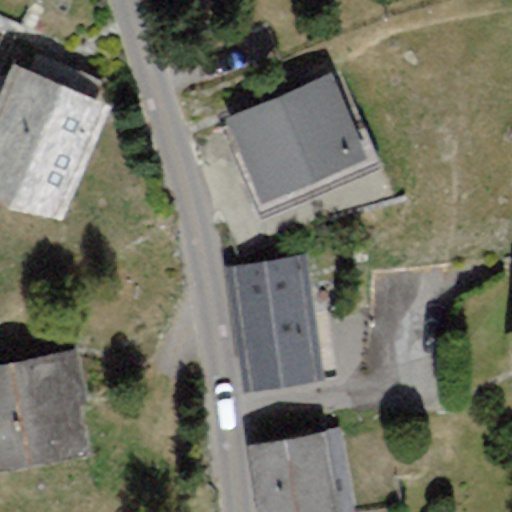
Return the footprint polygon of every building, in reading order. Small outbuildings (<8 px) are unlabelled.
[(0,194),(62,221),(110,109),(13,68),(0,99),(0,194)] [(330,77),(218,122),(254,210),(365,165),(330,77)] [(308,271),(221,276),(227,390),(314,385),(308,271)] [(511,385),(511,275),(509,276),(502,385),(511,385)] [(0,371),(0,463),(67,452),(52,362),(0,371)] [(333,511),(326,441),(238,450),(243,511),(333,511)]
